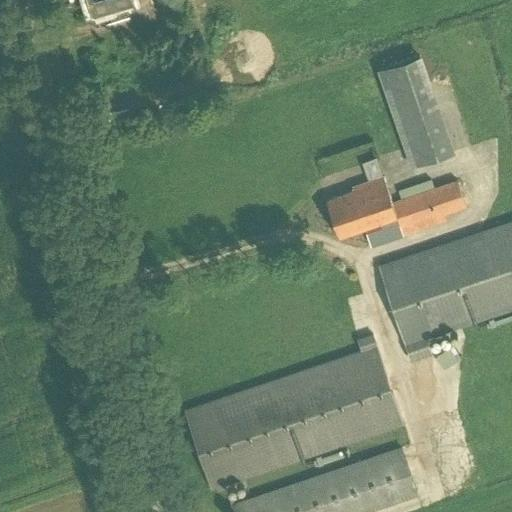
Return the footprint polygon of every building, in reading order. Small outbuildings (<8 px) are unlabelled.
[(89,0),(93,13),(131,2),(130,0),(89,0)] [(410,166),(452,153),(443,126),(419,54),(377,68),(410,166)] [(353,190),(325,199),(338,236),(365,227),(366,231),(397,220),(402,234),(446,219),(444,213),(447,212),(465,206),(457,178),(434,186),(431,178),(422,181),(398,190),(401,197),(391,201),(382,175),(376,156),(361,161),(368,180),(352,185),(353,190)] [(511,218),(377,264),(409,361),(432,353),(427,338),(511,309),(511,218)] [(211,489),(404,424),(372,332),(356,337),(360,349),(183,408),(211,489)] [(236,511),(366,511),(418,495),(401,445),(233,502),(236,511)] [(249,477),(233,482),(236,493),(252,488),(249,477)]
